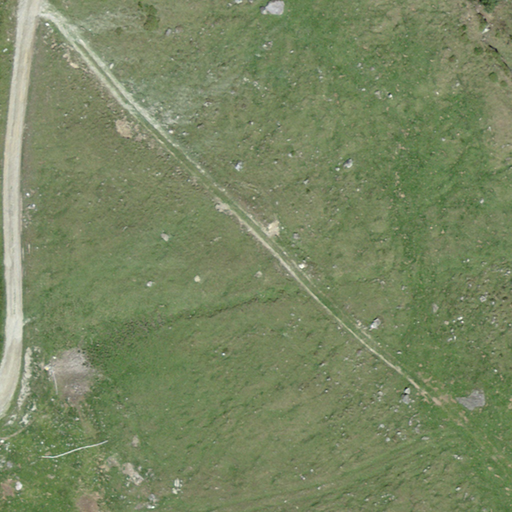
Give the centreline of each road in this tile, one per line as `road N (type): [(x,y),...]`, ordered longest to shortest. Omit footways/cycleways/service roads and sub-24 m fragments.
road 1 (track): [(24,14),(67,34),(304,285),(418,386),(511,486)]
road 2 (track): [(31,0),(9,219),(15,320),(10,374),(0,391)]
